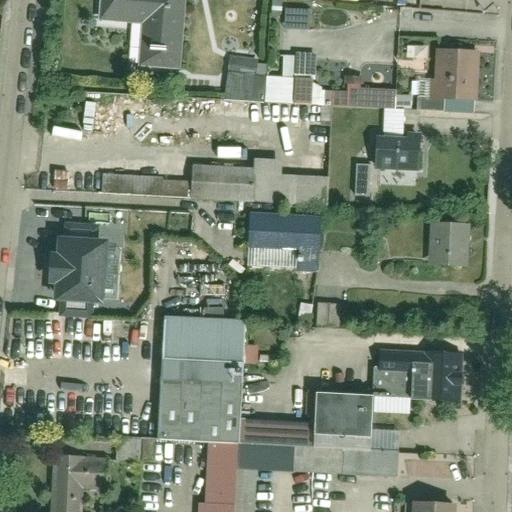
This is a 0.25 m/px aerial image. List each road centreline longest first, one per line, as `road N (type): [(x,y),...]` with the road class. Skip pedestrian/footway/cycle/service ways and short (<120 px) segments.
road 1 (residential): [(511,129),(497,511)]
road 2 (residential): [(20,0),(0,150)]
